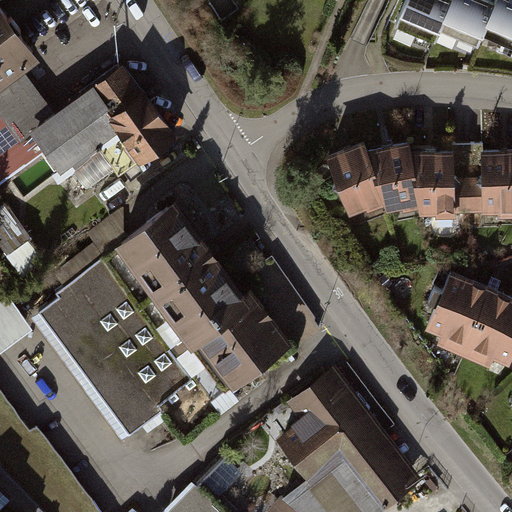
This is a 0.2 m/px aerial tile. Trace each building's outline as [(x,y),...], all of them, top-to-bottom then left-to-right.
[(432,40),(448,2),(442,0),(403,0),(390,33),(428,50),(432,40)] [(473,44),(489,6),(475,0),(449,0),(448,2),(432,40),(467,55),(473,44)] [(511,0),(491,0),(489,6),(473,44),(511,60),(511,0)] [(0,6),(0,95),(27,76),(43,64),(0,6)] [(123,135),(149,169),(183,143),(130,72),(96,98),(123,135)] [(0,188),(48,153),(39,140),(62,123),(27,76),(0,95),(0,188)] [(123,135),(96,98),(62,123),(39,140),(48,153),(66,177),(123,135)] [(387,220),(372,155),(367,143),(320,163),(347,223),(387,220)] [(417,218),(417,156),(415,145),(372,155),(387,220),(417,218)] [(481,186),(465,186),(465,218),(511,218),(511,153),(481,154),(481,186)] [(417,218),(465,218),(465,186),(451,186),(451,156),(417,156),(417,218)] [(204,341),(260,300),(188,201),(131,241),(204,341)] [(0,241),(0,244),(15,264),(36,249),(20,227),(0,241)] [(44,310),(133,431),(197,384),(107,263),(44,310)] [(511,291),(493,283),(452,265),(425,323),(441,331),(437,339),(490,363),(494,354),(508,360),(511,349),(511,291)] [(11,299),(0,306),(0,354),(34,330),(11,299)] [(296,349),(260,300),(204,341),(239,390),(296,349)] [(384,498),(406,482),(326,375),(295,398),(310,418),(284,438),(311,474),(333,458),(371,508),(384,498)] [(71,511),(101,511),(37,424),(30,429),(20,415),(7,425),(71,511)] [(371,508),(333,458),(311,474),(284,494),(304,511),(379,511),(384,498),(371,508)] [(224,511),(195,483),(168,511),(224,511)] [(292,511),(296,508),(282,496),(273,507),(278,511),(292,511)]
